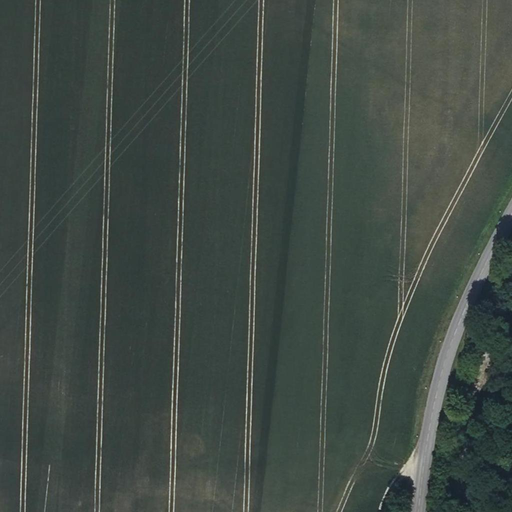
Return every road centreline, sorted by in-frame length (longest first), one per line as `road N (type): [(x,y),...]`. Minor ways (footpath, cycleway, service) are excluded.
road 1 (secondary): [(511,215),(452,335),(431,404),(417,511)]
road 2 (track): [(511,383),(486,259)]
